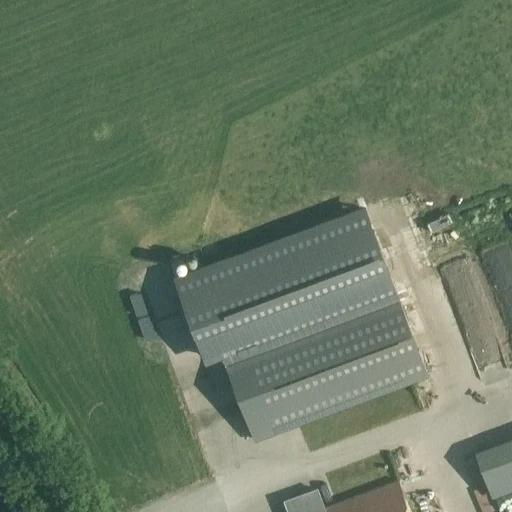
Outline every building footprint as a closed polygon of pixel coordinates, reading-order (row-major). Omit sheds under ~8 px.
[(407,228),(396,230),(402,254),(413,252),(407,228)] [(433,253),(421,256),(427,276),(439,272),(433,253)] [(475,260),(448,268),(465,327),(475,324),(486,363),(503,358),(475,260)] [(505,301),(511,299),(511,283),(503,285),(505,301)] [(428,376),(395,286),(222,350),(256,440),(428,376)] [(511,489),(511,438),(475,452),(492,497),(511,489)] [(410,511),(399,481),(315,511),(410,511)]
